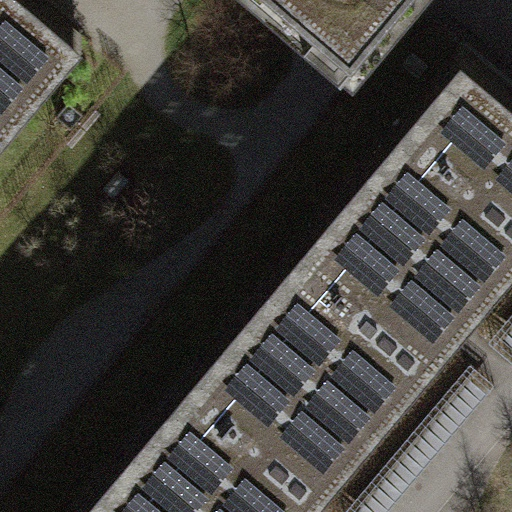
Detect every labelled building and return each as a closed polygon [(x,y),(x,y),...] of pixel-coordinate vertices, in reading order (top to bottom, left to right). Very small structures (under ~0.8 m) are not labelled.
[(0,0),(0,118),(77,27),(44,0),(0,0)] [(326,0),(355,23),(374,0),(326,0)] [(511,241),(511,89),(455,42),(347,172),(425,238),(404,263),(457,307),(508,246),(511,241)] [(431,65),(415,52),(405,65),(421,78),(431,65)] [(442,326),(457,307),(404,263),(425,238),(347,172),(243,298),(374,407),(442,326)] [(286,511),(292,505),(374,407),(243,298),(133,430),(231,511),(286,511)] [(231,511),(133,430),(64,511),(231,511)]
